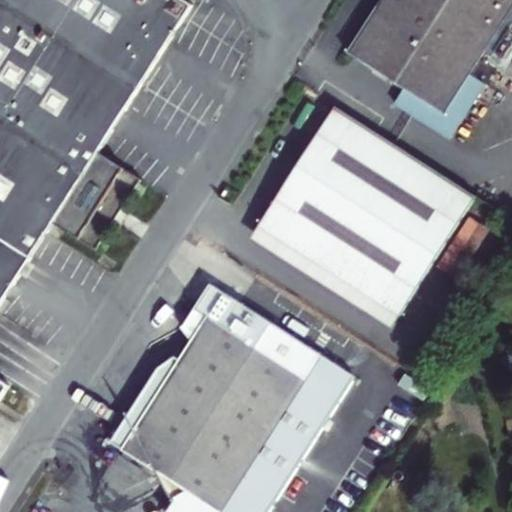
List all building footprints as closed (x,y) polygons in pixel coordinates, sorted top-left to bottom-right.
[(0,0),(0,406),(1,404),(16,382),(0,372),(0,314),(52,234),(59,223),(101,250),(116,227),(122,216),(127,210),(146,179),(105,152),(199,6),(189,0),(0,0)] [(511,0),(382,0),(348,55),(406,90),(397,104),(453,138),(488,78),(476,70),(491,46),(498,50),(511,27),(511,0)] [(479,197),(338,108),(269,216),(411,305),(479,197)] [(411,305),(269,216),(262,228),(404,318),(411,305)] [(471,217),(459,245),(480,254),(492,226),(471,217)] [(191,347),(158,399),(140,427),(126,449),(162,472),(179,501),(172,511),(273,511),(359,376),(215,284),(187,328),(191,347)] [(133,412),(140,427),(158,399),(133,412)]
